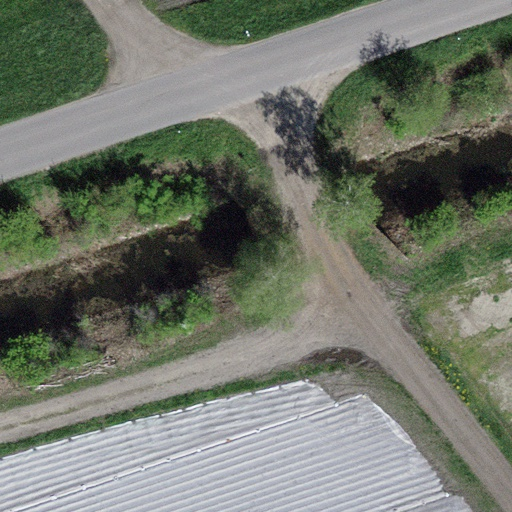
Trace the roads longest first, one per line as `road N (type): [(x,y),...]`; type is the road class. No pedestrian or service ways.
road 1 (unclassified): [(0,166),(511,0)]
road 2 (track): [(203,100),(511,496)]
road 3 (track): [(0,441),(374,323)]
road 4 (track): [(203,100),(123,0)]
